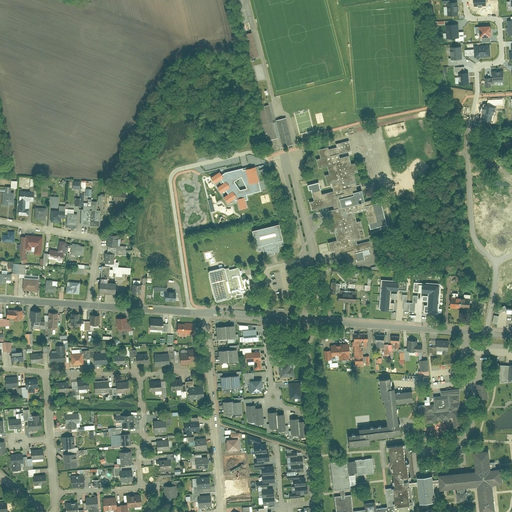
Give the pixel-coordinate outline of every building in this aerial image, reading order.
[(449,15),(459,14),(459,1),(451,1),(450,0),(442,0),(443,3),(448,3),(449,15)] [(473,0),(473,7),(478,7),(478,8),(482,8),(482,6),(486,6),(485,0),(473,0)] [(456,41),(465,40),(464,31),(460,31),(459,23),(447,24),(447,38),(456,37),(456,41)] [(492,41),(492,25),(480,25),(480,26),(476,26),(477,32),(480,32),(481,37),(483,37),(483,42),(492,41)] [(258,58),(251,30),(244,32),(251,60),(258,58)] [(475,57),(492,56),(491,44),(474,45),(474,49),(465,49),(465,55),(475,54),(475,57)] [(462,45),(450,46),(451,57),(449,57),(450,64),(459,64),(458,58),(463,58),(462,45)] [(457,84),(470,83),(469,71),(465,72),(465,66),(456,67),(457,84)] [(485,76),(486,87),(493,86),(492,83),(495,83),(495,81),(505,81),(504,70),(493,71),(493,76),(485,76)] [(486,106),(483,105),(480,120),(491,122),(495,106),(502,105),(502,99),(488,100),(486,106)] [(293,146),(286,119),(276,121),(263,125),(267,142),(280,139),(283,148),(293,146)] [(316,160),(318,170),(326,168),(328,175),(324,176),(326,186),(331,185),(333,192),(321,195),(320,191),(311,193),(313,201),(309,202),(311,212),(332,207),(333,210),(328,211),(332,225),(325,227),(327,235),(334,233),(336,240),(328,242),(330,253),(333,252),(336,264),(356,260),(355,254),(371,250),(369,242),(357,245),(356,241),(361,240),(359,232),(363,231),(360,221),(356,222),(354,214),(366,212),(369,225),(379,222),(374,200),(373,199),(364,202),(361,191),(357,192),(353,175),(358,174),(355,164),(351,165),(349,156),(340,158),(339,155),(351,152),(349,141),(335,144),(336,148),(328,150),(328,147),(318,149),(320,159),(316,160)] [(244,168),(226,172),(223,174),(221,171),(212,177),(215,183),(216,183),(222,179),(225,183),(218,187),(222,193),(227,190),(229,193),(225,197),(228,203),(235,198),(236,200),(238,200),(240,209),(247,207),(246,200),(248,199),(247,194),(253,193),(252,191),(261,189),(256,167),(244,170),(244,168)] [(489,180),(478,179),(477,191),(488,191),(489,180)] [(2,186),(1,205),(8,205),(8,202),(15,202),(17,181),(11,181),(11,187),(2,186)] [(113,191),(113,202),(126,202),(127,192),(113,191)] [(20,192),(19,215),(29,215),(29,201),(33,201),(34,193),(20,192)] [(50,197),(50,207),(58,207),(58,198),(50,197)] [(92,206),(84,206),(84,209),(81,209),(80,225),(100,226),(101,210),(97,209),(97,202),(92,201),(92,206)] [(495,201),(483,201),(484,211),(495,211),(495,201)] [(60,206),(59,211),(53,210),(53,222),(66,222),(66,213),(74,213),(74,209),(66,209),(66,206),(60,206)] [(35,208),(35,218),(46,219),(47,208),(35,208)] [(68,214),(67,224),(77,225),(77,214),(68,214)] [(258,252),(264,250),(265,258),(275,255),(275,253),(279,252),(280,251),(279,247),(284,245),(279,224),(252,230),(258,252)] [(4,234),(3,242),(10,243),(14,243),(15,232),(8,232),(8,234),(4,234)] [(117,235),(108,234),(107,247),(115,247),(114,253),(106,252),(105,266),(114,267),(116,254),(126,255),(127,246),(116,245),(117,235)] [(20,257),(21,257),(23,264),(27,263),(26,258),(27,258),(27,250),(31,251),(32,248),(35,248),(35,254),(42,255),(43,237),(36,236),(36,238),(33,238),(21,237),(20,257)] [(511,246),(511,244),(508,236),(501,239),(505,248),(505,249),(511,246)] [(501,239),(501,238),(495,240),(499,251),(505,248),(501,239)] [(48,260),(62,262),(65,242),(60,241),(59,250),(50,248),(48,260)] [(72,243),(70,254),(84,256),(85,245),(72,243)] [(24,278),(23,291),(38,292),(39,276),(26,276),(27,266),(20,266),(19,278),(24,278)] [(102,267),(100,292),(110,293),(118,294),(119,277),(123,277),(123,274),(131,274),(131,269),(102,267)] [(225,267),(208,270),(214,301),(231,298),(231,297),(244,293),(239,267),(228,270),(228,268),(225,269),(225,267)] [(7,270),(2,270),(1,284),(11,284),(12,275),(7,275),(7,270)] [(134,284),(133,295),(141,295),(142,285),(146,285),(147,275),(142,274),(141,284),(134,284)] [(408,281),(381,279),(379,309),(394,310),(394,303),(391,303),(391,298),(397,298),(397,293),(392,293),(392,290),(407,291),(408,281)] [(46,281),(46,291),(57,292),(57,281),(46,281)] [(67,282),(66,294),(79,295),(80,283),(67,282)] [(424,305),(424,312),(438,313),(441,284),(414,282),(413,292),(428,293),(428,295),(423,294),(422,300),(428,300),(428,305),(424,305)] [(330,283),(329,293),(339,294),(340,284),(330,283)] [(166,301),(175,302),(175,290),(167,289),(167,284),(162,284),(162,292),(166,292),(166,301)] [(452,293),(452,307),(470,308),(471,294),(465,294),(464,299),(458,298),(458,293),(452,293)] [(339,294),(338,301),(357,303),(357,295),(339,294)] [(23,318),(23,310),(8,309),(8,317),(23,318)] [(41,312),(33,311),(32,328),(45,328),(45,320),(41,320),(41,312)] [(59,313),(49,313),(49,328),(58,328),(59,313)] [(78,326),(79,314),(71,313),(70,326),(78,326)] [(99,326),(99,314),(91,314),(91,321),(84,320),(84,329),(91,330),(91,325),(99,326)] [(131,316),(116,317),(117,328),(126,327),(126,330),(133,329),(131,316)] [(10,318),(0,318),(0,325),(0,326),(10,326),(10,318)] [(163,320),(150,319),(149,332),(167,333),(168,323),(163,323),(163,320)] [(195,324),(177,323),(177,332),(181,332),(179,337),(188,337),(189,335),(194,335),(195,324)] [(224,327),(216,328),(217,341),(218,340),(225,340),(224,327)] [(234,327),(224,327),(225,340),(238,339),(237,335),(234,335),(234,327)] [(256,331),(241,331),(241,337),(242,336),(243,338),(244,338),(245,343),(258,342),(258,335),(256,336),(256,331)] [(366,334),(354,335),(354,365),(362,365),(362,341),(366,341),(366,334)] [(383,336),(375,336),(375,344),(377,344),(377,347),(383,347),(383,336)] [(399,337),(390,337),(390,343),(395,343),(395,348),(397,348),(397,343),(399,343),(399,337)] [(451,341),(429,340),(429,346),(437,346),(436,349),(441,349),(441,355),(450,355),(451,341)] [(409,350),(404,350),(405,361),(410,361),(410,353),(423,353),(423,346),(417,346),(417,341),(409,341),(409,350)] [(58,354),(51,354),(51,363),(66,362),(65,345),(57,346),(58,354)] [(349,346),(332,347),(332,357),(340,356),(340,360),(348,360),(347,356),(350,356),(349,346)] [(168,356),(154,357),(155,367),(170,366),(170,359),(174,358),(173,347),(167,348),(168,356)] [(72,351),(73,364),(83,363),(83,357),(90,357),(89,349),(72,351)] [(101,354),(94,355),(95,363),(109,362),(108,353),(106,353),(106,350),(101,350),(101,354)] [(189,354),(180,354),(180,365),(191,365),(191,361),(199,361),(199,350),(189,350),(189,354)] [(236,350),(218,352),(219,364),(237,363),(236,350)] [(22,351),(12,353),(13,361),(24,360),(22,351)] [(251,353),(245,353),(245,355),(245,362),(254,362),(254,371),(260,370),(259,352),(251,353)] [(41,355),(29,355),(30,363),(42,363),(41,355)] [(147,355),(136,356),(137,365),(147,364),(147,355)] [(282,365),(278,365),(279,378),(293,377),(292,369),(290,369),(290,365),(296,364),(296,359),(282,360),(282,365)] [(427,362),(420,362),(421,372),(419,372),(419,375),(427,375),(427,362)] [(511,363),(509,363),(509,365),(498,364),(500,382),(510,381),(510,380),(511,380),(511,363)] [(244,384),(248,384),(247,380),(253,380),(252,374),(244,374),(244,384)] [(238,377),(220,378),(221,390),(239,389),(238,377)] [(347,433),(348,445),(368,443),(368,438),(394,436),(394,434),(401,433),(400,421),(399,421),(397,403),(414,402),(412,390),(397,391),(395,391),(395,387),(392,387),(391,377),(379,378),(381,398),(384,398),(386,423),(357,425),(357,432),(347,433)] [(16,378),(6,379),(7,387),(8,387),(17,387),(16,378)] [(87,379),(77,380),(77,390),(88,389),(87,379)] [(261,393),(260,379),(253,380),(247,380),(248,384),(248,394),(261,393)] [(37,380),(26,381),(26,389),(37,389),(37,380)] [(171,389),(182,389),(182,380),(171,381),(171,389)] [(290,384),(288,384),(289,400),(301,399),(300,384),(304,384),(304,380),(290,381),(290,384)] [(108,381),(94,381),(95,392),(109,392),(108,381)] [(162,382),(150,383),(151,392),(155,392),(161,391),(162,397),(166,397),(166,386),(163,387),(162,382)] [(192,389),(192,382),(186,382),(186,390),(188,389),(188,401),(203,400),(203,388),(192,389)] [(475,383),(476,391),(477,399),(489,398),(487,382),(475,383)] [(68,383),(57,384),(57,393),(69,393),(68,383)] [(129,383),(117,384),(118,393),(129,392),(129,383)] [(467,411),(466,401),(465,387),(458,387),(458,389),(440,390),(440,396),(433,396),(434,404),(417,405),(418,424),(435,423),(435,420),(443,420),(443,422),(449,421),(449,419),(453,419),(453,429),(463,428),(462,412),(467,411)] [(241,402),(222,403),(223,416),(242,415),(241,402)] [(253,406),(246,407),(246,419),(247,423),(254,423),(253,409),(253,406)] [(262,409),(253,409),(254,423),(255,425),(263,425),(263,420),(262,409)] [(275,413),(268,414),(268,425),(269,430),(270,430),(276,429),(276,416),(275,413)] [(79,415),(65,416),(65,422),(68,422),(68,428),(75,428),(75,423),(80,422),(79,415)] [(121,417),(115,417),(115,424),(123,424),(123,427),(133,427),(133,415),(121,415),(121,417)] [(283,415),(276,416),(276,429),(277,432),(284,432),(284,426),(283,415)] [(33,416),(33,421),(29,421),(29,429),(42,429),(42,421),(40,421),(40,416),(33,416)] [(20,418),(8,419),(9,428),(21,428),(20,418)] [(190,423),(184,424),(185,432),(187,431),(187,435),(191,435),(191,431),(199,431),(199,418),(190,418),(190,423)] [(297,420),(290,420),(290,431),(290,436),(292,436),(298,436),(298,423),(297,420)] [(305,422),(298,423),(298,436),(298,439),(306,439),(306,432),(305,422)] [(166,423),(153,424),(153,434),(167,433),(166,423)] [(230,439),(228,439),(228,443),(225,443),(225,453),(240,452),(240,451),(240,439),(242,438),(242,433),(230,434),(230,439)] [(130,435),(110,437),(111,446),(131,445),(130,435)] [(246,435),(247,444),(251,444),(252,442),(259,444),(261,440),(246,435)] [(74,437),(64,438),(65,449),(75,448),(74,437)] [(205,440),(195,441),(196,451),(206,450),(205,440)] [(168,442),(156,443),(157,451),(168,450),(168,442)] [(254,453),(255,453),(266,452),(266,444),(253,445),(254,453)] [(410,487),(409,481),(407,462),(405,463),(403,444),(388,445),(390,464),(392,464),(394,487),(386,488),(388,507),(394,506),(411,504),(410,487)] [(460,454),(460,449),(456,449),(456,447),(452,448),(452,449),(449,449),(449,451),(448,451),(448,454),(449,454),(450,455),(452,455),(452,456),(459,455),(459,454),(460,454)] [(290,464),(302,463),(302,455),(297,456),(296,452),(291,452),(291,450),(286,448),(286,453),(285,453),(286,457),(290,457),(290,464)] [(475,471),(438,474),(438,478),(439,483),(439,489),(457,487),(464,487),(477,486),(479,511),(484,511),(495,511),(492,484),(502,483),(500,468),(496,468),(495,462),(490,462),(488,450),(473,451),(475,471)] [(44,451),(31,452),(32,460),(44,459),(44,451)] [(253,461),(254,465),(263,464),(263,461),(268,460),(268,452),(266,452),(255,453),(256,461),(253,461)] [(131,454),(120,454),(121,463),(131,463),(131,454)] [(75,455),(64,456),(65,468),(77,467),(75,455)] [(241,455),(227,456),(228,469),(246,467),(245,456),(241,455)] [(23,456),(10,457),(11,472),(21,471),(20,463),(23,463),(23,456)] [(347,460),(330,462),(333,490),(340,489),(340,492),(340,496),(345,495),(344,492),(344,489),(350,488),(349,473),(356,472),(357,475),(365,474),(373,473),(372,457),(364,458),(354,459),(355,461),(352,461),(347,461),(347,460)] [(208,458),(196,459),(196,469),(208,469),(208,458)] [(170,461),(160,462),(160,471),(170,470),(170,461)] [(286,471),(287,476),(295,475),(295,472),(303,471),(302,463),(290,464),(291,471),(286,471)] [(261,468),(262,475),(273,474),(273,466),(263,467),(263,464),(254,465),(254,469),(261,468)] [(133,471),(122,471),(122,468),(115,468),(115,476),(122,476),(123,482),(134,481),(133,471)] [(262,482),(255,482),(256,487),(268,486),(268,482),(274,482),(273,474),(262,475),(262,482)] [(439,483),(438,478),(434,478),(433,474),(415,475),(416,481),(409,481),(410,487),(411,487),(417,487),(418,503),(435,502),(433,483),(439,483)] [(293,486),(294,486),(305,485),(305,477),(299,477),(299,475),(295,475),(287,476),(287,479),(293,479),(293,486)] [(46,476),(33,476),(33,486),(47,485),(46,476)] [(83,477),(72,478),(72,489),(84,488),(83,477)] [(209,478),(196,480),(197,489),(210,488),(209,478)] [(246,480),(229,481),(230,493),(248,491),(246,480)] [(289,493),(290,497),(300,497),(299,494),(307,493),(307,485),(305,485),(294,486),(295,493),(289,493)] [(176,487),(164,488),(165,497),(177,496),(176,487)] [(394,506),(394,511),(413,511),(411,487),(410,487),(411,504),(394,506)] [(464,491),(464,487),(457,487),(457,491),(456,491),(457,502),(467,501),(466,491),(464,491)] [(262,497),(273,496),(273,488),(261,489),(262,497)] [(142,494),(126,496),(127,504),(122,504),(122,505),(122,511),(127,511),(128,508),(143,506),(142,494)] [(345,495),(340,496),(334,496),(336,511),(334,511),(394,511),(394,506),(388,507),(376,508),(375,502),(364,503),(364,510),(353,511),(351,494),(345,495)] [(211,496),(197,496),(197,507),(211,507),(211,496)] [(262,497),(262,505),(274,504),(273,496),(262,497)] [(116,497),(102,497),(103,510),(114,510),(113,511),(122,511),(122,505),(116,505),(116,497)] [(99,511),(99,499),(83,500),(83,508),(89,508),(88,511),(99,511)]
